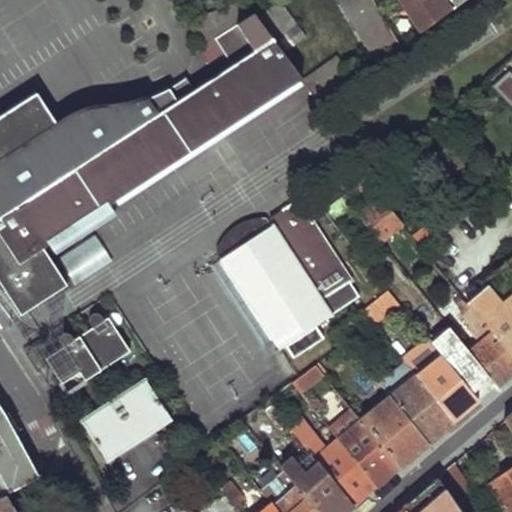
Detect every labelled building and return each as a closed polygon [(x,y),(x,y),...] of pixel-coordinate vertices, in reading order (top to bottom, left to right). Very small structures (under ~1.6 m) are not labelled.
[(241,0),(188,20),(198,49),(214,38),(253,13),(248,0),(241,0)] [(279,0),(278,0),(256,17),(274,42),(297,24),(279,0)] [(339,0),(375,64),(400,46),(372,0),(339,0)] [(399,0),(421,31),(464,0),(399,0)] [(0,284),(21,316),(27,312),(67,285),(43,248),(49,244),(54,251),(113,211),(109,204),(219,131),(221,134),(248,116),(246,113),(300,77),(274,42),(256,17),(253,13),(214,38),(234,68),(196,93),(186,78),(169,88),(154,96),(137,102),(118,106),(99,107),(81,112),(65,120),(58,125),(38,92),(0,116),(0,284)] [(336,56),(302,80),(320,103),(353,80),(336,56)] [(495,83),(511,102),(511,71),(495,83)] [(500,180),(505,185),(510,181),(505,176),(500,180)] [(366,204),(358,212),(382,243),(403,226),(373,185),(367,177),(344,194),(350,202),(360,194),(366,204)] [(349,281),(297,199),(281,209),(288,220),(274,228),(271,224),(263,230),(258,223),(255,223),(250,224),(248,224),(244,226),(238,228),(232,232),(225,240),(223,245),(226,251),(228,254),(219,260),(278,350),(331,315),(330,313),(356,297),(347,282),(349,281)] [(274,228),(288,220),(281,209),(267,218),(271,224),(274,228)] [(414,239),(423,250),(439,237),(429,226),(414,239)] [(75,277),(107,266),(98,241),(66,252),(75,277)] [(278,350),(219,260),(210,265),(269,356),(278,350)] [(511,267),(469,305),(511,362),(511,361),(511,267)] [(363,311),(372,323),(393,305),(384,294),(363,311)] [(490,378),(497,387),(508,378),(511,374),(511,362),(469,305),(460,296),(455,300),(467,315),(465,317),(474,326),(469,330),(480,345),(471,354),(490,378)] [(130,350),(115,325),(110,327),(104,319),(101,314),(99,312),(96,311),(96,312),(94,312),(90,315),(90,316),(90,320),(93,326),(76,337),(72,331),(71,331),(69,330),(66,330),(63,331),(61,333),(60,336),(60,337),(61,339),(64,345),(46,356),(67,391),(86,379),(85,378),(130,350)] [(115,325),(109,316),(104,319),(110,327),(115,325)] [(440,355),(472,394),(483,384),(490,378),(471,354),(448,325),(429,341),(431,344),(440,355)] [(22,348),(24,352),(42,341),(39,337),(22,348)] [(413,376),(451,425),(465,415),(479,404),(472,394),(440,355),(413,376)] [(324,375),(315,363),(292,381),(301,392),(324,375)] [(413,376),(405,365),(381,386),(389,397),(413,376)] [(389,397),(427,446),(439,436),(451,425),(413,376),(389,397)] [(82,421),(109,460),(172,417),(147,379),(82,421)] [(327,420),(344,410),(326,380),(309,390),(327,420)] [(358,421),(397,471),(412,459),(427,446),(389,397),(373,410),(358,421)] [(280,415),(270,401),(262,407),(272,421),(280,415)] [(0,495),(1,497),(4,496),(41,478),(33,462),(11,419),(0,403),(0,495)] [(397,471),(358,421),(354,415),(331,432),(374,490),(385,481),(397,471)] [(317,463),(353,508),(363,500),(374,490),(331,432),(319,441),(301,419),(289,427),(303,444),(317,463)] [(317,463),(303,444),(291,454),(306,472),(317,463)] [(293,483),(314,511),(348,511),(353,508),(317,463),(306,472),(293,483)] [(437,478),(455,504),(467,494),(450,467),(437,478)] [(314,511),(293,483),(282,469),(258,487),(270,503),(276,511),(314,511)] [(511,511),(511,469),(487,486),(504,511),(511,511)] [(459,511),(455,504),(437,478),(415,497),(396,511),(459,511)] [(221,490),(236,510),(243,504),(238,500),(242,497),(232,483),(221,490)] [(0,497),(0,511),(12,511),(9,505),(4,496),(1,497),(0,497)] [(259,511),(276,511),(270,503),(259,511)]
